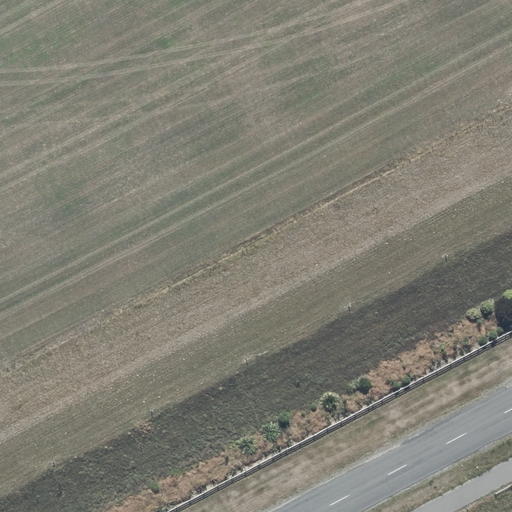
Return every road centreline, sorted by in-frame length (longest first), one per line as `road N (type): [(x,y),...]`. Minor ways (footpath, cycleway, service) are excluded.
road 1 (track): [(328,0),(0,164)]
road 2 (secondary): [(327,511),(511,414)]
